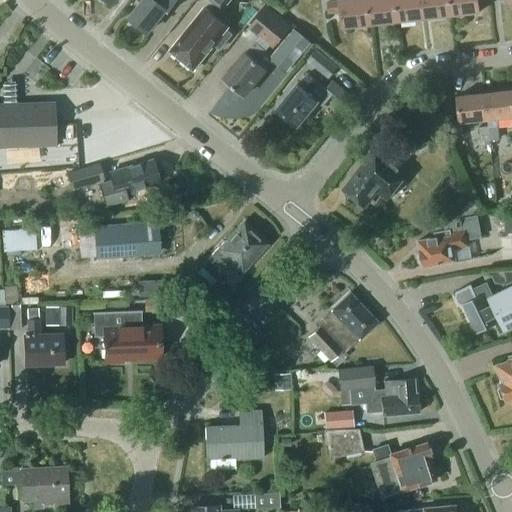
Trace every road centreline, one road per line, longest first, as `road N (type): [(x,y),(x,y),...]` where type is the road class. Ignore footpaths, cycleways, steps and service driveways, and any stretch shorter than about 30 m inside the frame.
road 1 (tertiary): [(291,207),(28,0)]
road 2 (tertiary): [(495,489),(408,324),(321,232)]
road 3 (residential): [(511,62),(395,77),(291,207)]
road 4 (residential): [(156,430),(321,232)]
road 5 (residential): [(0,423),(156,430)]
